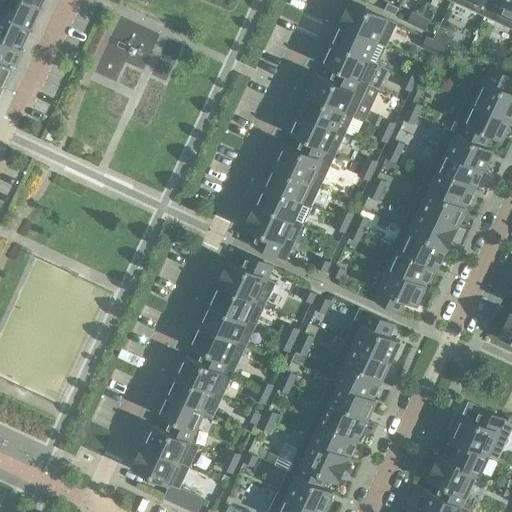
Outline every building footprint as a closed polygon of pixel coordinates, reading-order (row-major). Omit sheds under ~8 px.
[(0,0),(0,15),(26,28),(36,6),(22,0),(0,0)] [(489,7),(492,0),(452,0),(486,16),(490,7),(489,7)] [(511,27),(511,0),(492,0),(489,7),(490,7),(501,12),(497,21),(511,27)] [(347,10),(341,24),(386,45),(397,22),(351,1),(350,4),(350,3),(349,4),(350,4),(348,9),(347,9),(347,10)] [(388,3),(384,11),(395,16),(399,8),(388,3)] [(417,26),(421,16),(412,12),(408,21),(417,26)] [(0,39),(17,47),(26,28),(0,15),(0,39)] [(431,21),(421,16),(417,26),(426,30),(431,21)] [(386,46),(386,45),(341,24),(336,33),(336,34),(334,38),(333,39),(334,39),(332,42),(378,64),(378,63),(369,59),(377,42),(386,46)] [(439,28),(433,40),(440,43),(449,47),(454,36),(439,28)] [(464,37),(459,47),(469,51),(473,42),(464,37)] [(17,48),(17,47),(0,39),(0,63),(8,67),(8,66),(5,65),(13,47),(17,48)] [(440,43),(433,40),(430,39),(426,48),(435,52),(440,43)] [(378,64),(332,42),(326,55),(326,56),(324,59),(323,60),(324,60),(323,62),(368,83),(378,64)] [(449,47),(440,43),(435,52),(444,57),(449,47)] [(354,115),(368,83),(323,62),(323,63),(334,68),(329,79),(318,73),(317,76),(316,76),(316,77),(314,80),(314,81),(308,93),(354,115)] [(411,64),(406,75),(416,80),(421,68),(411,64)] [(511,92),(510,92),(511,88),(511,78),(491,68),(485,80),(477,76),(466,99),(511,120),(511,118),(511,92)] [(416,80),(406,75),(401,86),(411,91),(416,80)] [(354,115),(308,93),(307,97),(306,97),(306,98),(304,102),(304,103),(300,112),(345,133),(354,115)] [(506,132),(511,120),(466,99),(451,131),(456,134),(457,133),(485,146),(485,145),(490,135),(502,140),(503,137),(504,138),(504,137),(505,133),(506,133),(506,132)] [(413,101),(408,110),(418,114),(422,105),(413,101)] [(414,124),(418,114),(408,110),(404,119),(414,124)] [(345,133),(300,112),(294,125),(293,124),(293,125),(294,125),(292,129),(291,129),(291,130),(291,132),(336,153),(345,133)] [(386,119),(382,128),(391,132),(396,123),(386,119)] [(387,142),(391,132),(382,128),(377,137),(387,142)] [(320,186),(336,153),(291,132),(290,132),(302,138),(297,148),(285,143),(284,145),(283,146),(284,146),(282,151),(281,151),(281,152),(275,165),(320,186)] [(494,149),(485,145),(485,146),(457,133),(456,134),(449,150),(448,151),(485,168),(489,159),(490,159),(490,158),(491,154),(492,154),(492,153),(494,149)] [(405,143),(395,139),(391,148),(400,152),(405,143)] [(448,151),(449,150),(440,146),(430,167),(476,188),(476,186),(477,186),(477,185),(479,181),(479,182),(479,181),(485,168),(448,151)] [(396,162),(400,152),(391,148),(386,157),(396,162)] [(368,157),(364,166),(373,171),(378,161),(368,157)] [(320,186),(275,165),(273,169),(272,170),(273,170),(271,174),(271,173),(270,174),(271,174),(266,184),(312,205),(320,186)] [(369,180),(373,171),(364,166),(359,175),(369,180)] [(476,188),(430,167),(421,186),(466,207),(472,195),(473,195),(473,194),(474,191),(475,191),(475,190),(476,188)] [(377,177),(373,186),(382,191),(387,181),(377,177)] [(311,206),(312,205),(266,184),(260,196),(260,197),(258,201),(257,201),(258,202),(257,203),(294,220),(302,202),(311,206)] [(382,191),(373,186),(368,195),(378,200),(382,191)] [(466,207),(421,186),(412,205),(458,226),(462,216),(463,217),(463,216),(464,212),(465,212),(465,211),(466,207)] [(277,255),(294,220),(257,203),(246,226),(258,232),(253,244),(277,255)] [(451,240),(458,226),(412,205),(402,227),(448,248),(448,246),(449,246),(449,245),(451,241),(451,240)] [(344,209),(339,218),(349,223),(353,214),(344,209)] [(345,232),(349,223),(339,218),(335,228),(345,232)] [(358,218),(353,227),(363,232),(367,223),(358,218)] [(359,241),(363,232),(353,227),(349,237),(359,241)] [(402,227),(394,245),(393,246),(435,266),(438,268),(439,265),(440,266),(440,265),(441,261),(442,261),(442,260),(448,248),(402,227)] [(393,246),(394,245),(390,244),(380,265),(389,269),(389,268),(426,285),(432,273),(433,272),(432,272),(434,269),(435,268),(434,268),(435,266),(393,246)] [(230,261),(220,283),(265,305),(276,282),(267,278),(272,266),(247,254),(242,266),(230,261)] [(321,258),(317,267),(326,271),(331,262),(321,258)] [(346,269),(336,264),(332,274),(341,279),(346,269)] [(417,306),(426,285),(389,268),(389,269),(374,301),(399,312),(405,300),(417,306)] [(265,305),(220,283),(219,285),(218,285),(218,286),(217,290),(216,290),(216,291),(211,303),(256,324),(265,305)] [(302,298),(312,303),(316,293),(307,289),(302,298)] [(321,296),(315,309),(325,313),(331,300),(321,296)] [(256,324),(211,303),(209,307),(208,307),(207,311),(206,311),(206,312),(202,322),(247,343),(256,324)] [(361,307),(346,338),(346,339),(391,360),(400,341),(389,335),(394,323),(361,307)] [(511,313),(509,315),(509,316),(507,320),(506,321),(507,321),(500,336),(511,341),(511,313)] [(231,376),(247,343),(202,322),(195,335),(195,336),(193,341),(192,341),(192,342),(191,344),(203,350),(198,360),(186,355),(231,376)] [(295,338),(299,329),(290,324),(285,334),(295,338)] [(310,345),(314,336),(305,332),(300,341),(310,345)] [(291,348),(295,338),(285,334),(281,343),(291,348)] [(391,360),(346,339),(336,359),(345,363),(346,362),(382,379),(391,360)] [(305,355),(310,345),(300,341),(296,350),(305,355)] [(231,376),(186,355),(185,357),(184,358),(185,358),(183,362),(182,362),(183,363),(177,375),(222,396),(231,376)] [(373,398),(382,379),(346,362),(345,363),(337,381),(336,382),(373,399),(373,398)] [(296,374),(287,370),(282,379),(292,384),(296,374)] [(222,396),(177,375),(175,379),(175,378),(174,379),(175,379),(173,383),(172,384),(173,384),(168,393),(214,414),(222,396)] [(377,400),(373,398),(373,399),(336,382),(337,381),(331,378),(322,399),(331,403),(331,402),(368,419),(369,415),(370,415),(371,411),(372,411),(372,410),(377,400)] [(288,393),(292,384),(282,379),(278,388),(288,393)] [(264,380),(259,390),(269,394),(273,385),(264,380)] [(265,403),(269,394),(259,390),(255,399),(265,403)] [(213,415),(214,414),(168,393),(163,406),(162,406),(162,407),(160,410),(160,411),(159,414),(170,419),(165,430),(154,424),(154,425),(199,446),(199,445),(191,441),(205,411),(213,415)] [(362,431),(368,419),(331,402),(331,403),(322,421),(358,438),(359,437),(360,437),(360,436),(362,432),(362,431)] [(480,408),(475,420),(463,415),(452,437),(489,454),(505,420),(480,408)] [(255,423),(260,414),(250,409),(246,419),(255,423)] [(274,423),(278,413),(269,409),(264,418),(274,423)] [(358,440),(358,438),(322,421),(313,417),(304,437),(349,458),(355,446),(356,446),(356,445),(355,445),(357,441),(358,441),(358,440)] [(269,432),(274,423),(264,418),(260,428),(269,432)] [(199,446),(154,425),(153,427),(152,427),(152,428),(151,431),(150,431),(150,432),(144,444),(190,466),(199,446)] [(343,472),(349,458),(304,437),(288,471),(322,487),(322,486),(327,475),(339,481),(340,478),(341,478),(340,478),(342,473),(343,473),(343,472)] [(480,475),(489,454),(452,437),(447,450),(446,449),(446,450),(445,454),(444,454),(444,455),(444,456),(443,457),(477,472),(476,473),(480,475)] [(189,466),(190,466),(144,444),(134,467),(138,469),(138,470),(157,478),(155,481),(168,487),(169,484),(170,484),(181,462),(189,466)] [(231,450),(227,459),(236,464),(241,454),(231,450)] [(244,462),(253,466),(258,456),(248,452),(244,462)] [(461,506),(461,505),(476,473),(477,472),(443,457),(444,456),(440,455),(433,470),(433,469),(433,470),(431,475),(430,475),(431,476),(430,478),(441,483),(436,494),(436,495),(461,506)] [(232,473),(236,464),(227,459),(222,469),(232,473)] [(334,491),(322,486),(322,487),(288,471),(279,490),(324,511),(330,499),(331,499),(331,498),(332,494),(333,495),(333,494),(334,491)] [(468,511),(470,509),(461,505),(461,506),(436,495),(436,494),(425,488),(419,501),(418,501),(418,502),(416,506),(416,507),(415,509),(422,511),(468,511)] [(324,511),(279,490),(268,511),(324,511)] [(231,511),(235,506),(225,502),(221,511),(231,511)]
